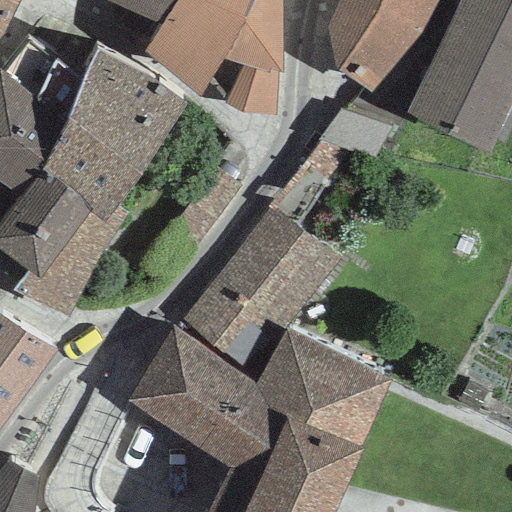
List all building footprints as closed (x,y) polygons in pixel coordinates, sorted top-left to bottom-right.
[(0,0),(0,37),(2,34),(18,0),(0,0)] [(101,0),(160,25),(174,0),(101,0)] [(174,0),(160,25),(144,52),(197,98),(222,60),(240,67),(276,74),(282,75),(281,0),(174,0)] [(337,0),(325,28),(335,72),(404,114),(459,0),(337,0)] [(511,0),(459,0),(404,114),(487,154),(511,102),(511,0)] [(26,37),(0,71),(0,185),(19,200),(42,171),(64,119),(81,81),(26,37)] [(64,119),(141,176),(186,105),(152,82),(96,52),(81,81),(64,119)] [(224,103),(242,114),(275,116),(276,74),(240,67),(224,103)] [(372,158),(388,130),(340,111),(320,143),(349,151),(372,158)] [(115,207),(141,176),(64,119),(42,171),(104,223),(115,207)] [(349,151),(320,143),(267,209),(296,229),(349,151)] [(19,200),(0,224),(0,251),(27,272),(11,290),(67,317),(126,214),(115,207),(104,223),(42,171),(19,200)] [(284,329),(340,258),(296,229),(267,209),(184,319),(257,379),(279,342),(284,329)] [(0,427),(55,352),(0,315),(0,427)] [(333,511),(362,449),(358,448),(389,381),(284,329),(279,342),(257,379),(254,384),(173,326),(125,402),(228,469),(207,511),(333,511)] [(0,468),(0,511),(33,511),(38,477),(5,462),(0,468)]
